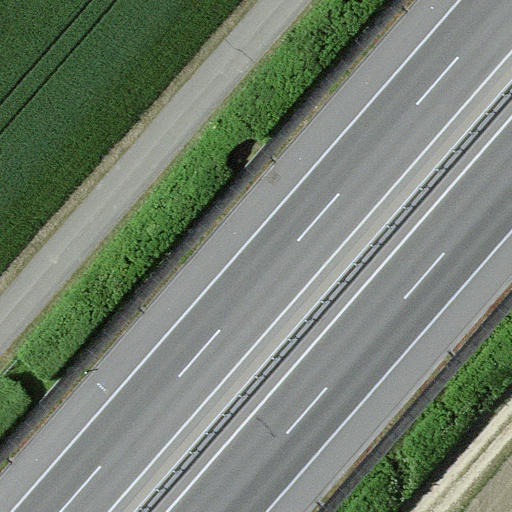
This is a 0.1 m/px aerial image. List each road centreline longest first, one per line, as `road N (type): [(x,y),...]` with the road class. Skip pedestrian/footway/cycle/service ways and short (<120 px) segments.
road 1 (motorway): [(507,0),(60,511)]
road 2 (motorway): [(217,511),(511,175)]
road 3 (track): [(0,328),(286,0)]
road 4 (track): [(428,511),(511,417)]
